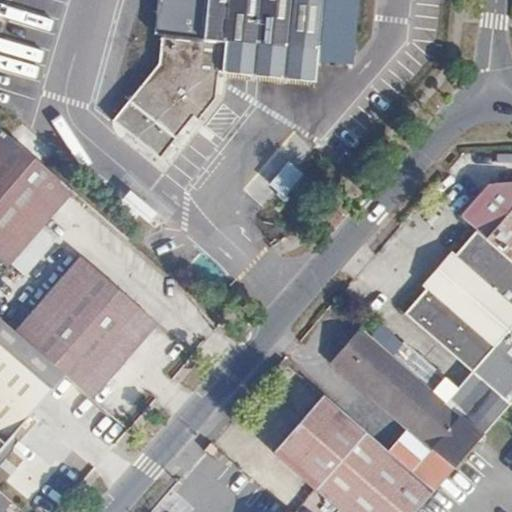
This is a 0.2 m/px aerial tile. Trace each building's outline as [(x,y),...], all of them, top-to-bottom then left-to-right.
[(320,0),(165,0),(161,43),(168,44),(164,66),(113,124),(160,161),(177,141),(195,123),(202,128),(219,110),(226,75),(313,82),(315,60),(320,0)] [(72,199),(14,147),(0,155),(0,273),(5,278),(72,199)] [(282,197),(298,172),(280,160),(264,186),(282,197)] [(474,241),(511,272),(511,192),(484,195),(458,226),(474,241)] [(508,414),(511,409),(511,272),(474,241),(457,263),(451,259),(421,292),(427,298),(403,324),(471,382),(508,414)] [(81,268),(17,344),(66,386),(93,409),(155,332),(81,268)] [(17,344),(0,329),(0,465),(66,386),(17,344)] [(434,499),(484,443),(446,411),(361,338),(332,371),(405,436),(384,457),(434,499)] [(471,382),(446,411),(484,443),(508,414),(471,382)] [(273,462),(331,511),(422,511),(434,499),(384,457),(322,404),(273,462)] [(0,511),(12,511),(0,501),(0,511)]
